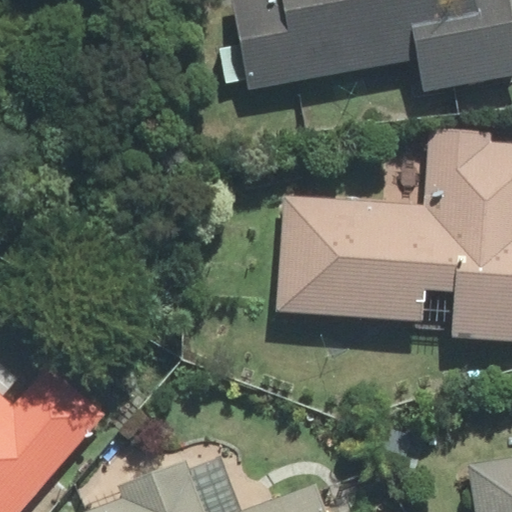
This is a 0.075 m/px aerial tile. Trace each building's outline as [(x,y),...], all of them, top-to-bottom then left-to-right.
[(227,0),(244,92),(412,61),(419,95),(511,78),(511,56),(502,0),(227,0)] [(420,209),(279,199),(270,318),(445,330),(444,341),(511,346),(511,147),(485,145),(486,137),(425,133),(420,209)] [(0,511),(18,511),(101,420),(43,370),(8,411),(0,403),(0,511)] [(511,511),(511,458),(461,466),(468,511),(511,511)] [(320,511),(312,487),(244,511),(199,511),(182,464),(115,489),(120,501),(90,511),(320,511)]
